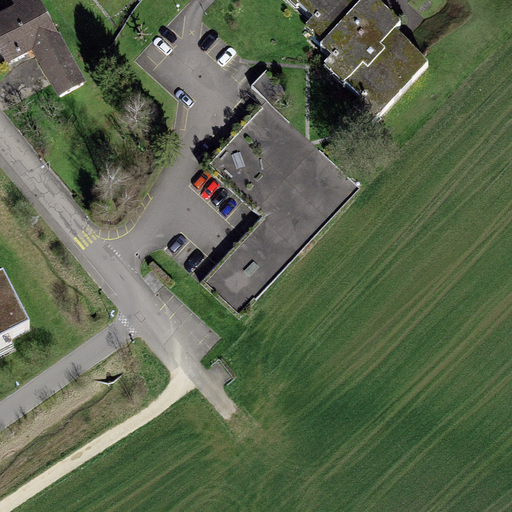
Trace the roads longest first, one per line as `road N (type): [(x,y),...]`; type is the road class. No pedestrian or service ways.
road 1 (residential): [(111,257),(207,123),(204,0)]
road 2 (track): [(7,511),(206,369)]
road 3 (residential): [(0,421),(153,306)]
road 4 (residential): [(111,257),(0,128)]
